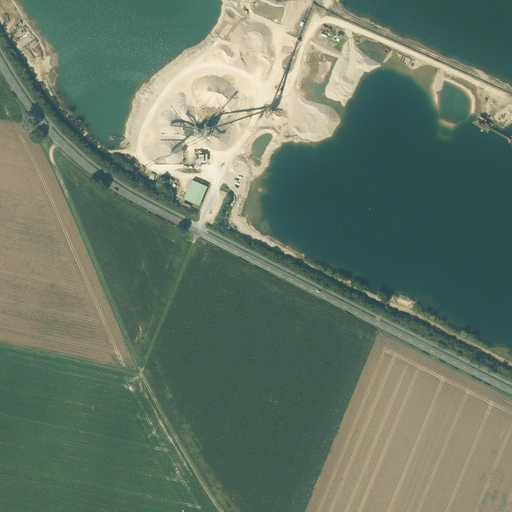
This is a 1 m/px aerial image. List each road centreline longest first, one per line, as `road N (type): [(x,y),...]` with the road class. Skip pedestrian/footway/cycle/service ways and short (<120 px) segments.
road 1 (tertiary): [(511,391),(120,190),(59,141),(0,60)]
road 2 (track): [(65,138),(51,155),(56,171),(152,397),(221,511)]
road 3 (track): [(0,343),(141,373),(197,231)]
road 4 (track): [(511,364),(306,264),(300,247),(311,225)]
